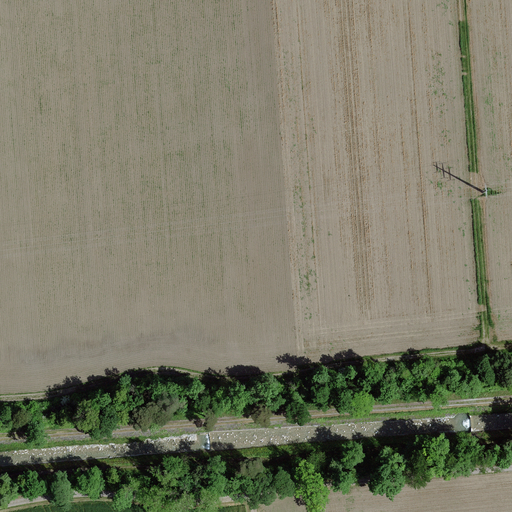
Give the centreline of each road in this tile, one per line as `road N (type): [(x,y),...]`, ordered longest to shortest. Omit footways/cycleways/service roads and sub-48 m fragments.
road 1 (track): [(0,398),(168,372),(253,378),(511,347)]
road 2 (track): [(511,466),(200,501),(83,493),(0,504)]
road 3 (track): [(511,400),(0,439)]
road 4 (track): [(511,442),(0,478)]
road 5 (track): [(486,350),(460,0)]
